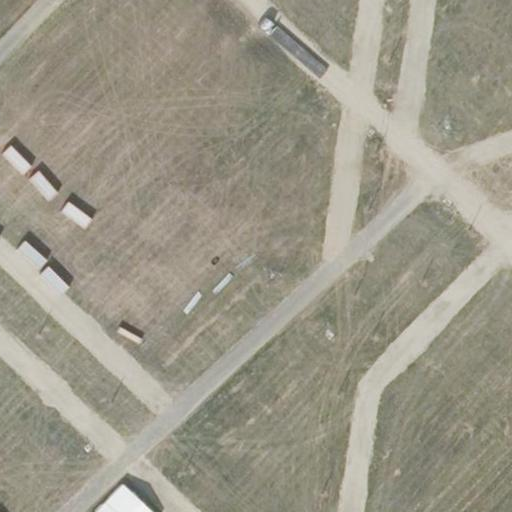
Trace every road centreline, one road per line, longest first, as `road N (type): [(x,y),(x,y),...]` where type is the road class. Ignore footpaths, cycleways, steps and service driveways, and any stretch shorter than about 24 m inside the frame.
road 1 (track): [(511,145),(435,175),(74,511)]
road 2 (track): [(250,0),(511,247)]
road 3 (track): [(348,511),(367,390),(511,238)]
road 4 (track): [(329,273),(371,0)]
road 5 (track): [(0,335),(188,511)]
road 6 (track): [(0,251),(175,417)]
road 7 (track): [(422,0),(403,144)]
